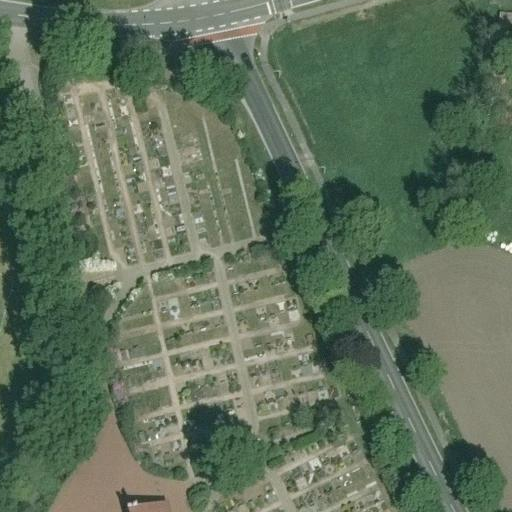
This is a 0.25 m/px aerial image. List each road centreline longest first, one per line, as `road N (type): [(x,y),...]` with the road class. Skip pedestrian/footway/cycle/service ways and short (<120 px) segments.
road 1 (tertiary): [(448,511),(207,8)]
road 2 (secondary): [(0,11),(105,20),(207,8)]
